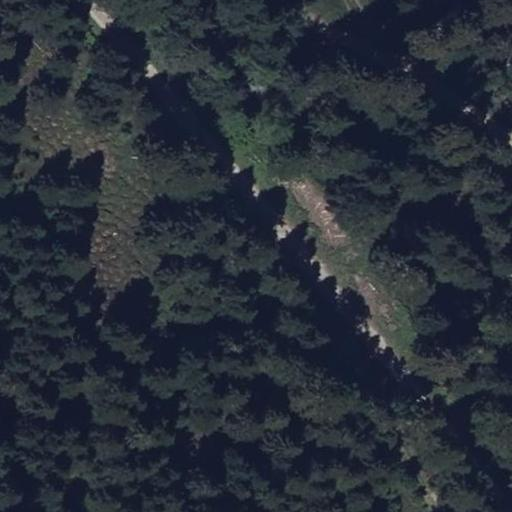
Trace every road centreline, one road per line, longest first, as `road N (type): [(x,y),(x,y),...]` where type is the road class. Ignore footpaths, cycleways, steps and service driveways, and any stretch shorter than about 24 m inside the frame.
road 1 (track): [(99,0),(508,511)]
road 2 (track): [(286,0),(422,70),(511,131)]
road 3 (track): [(431,511),(377,348)]
